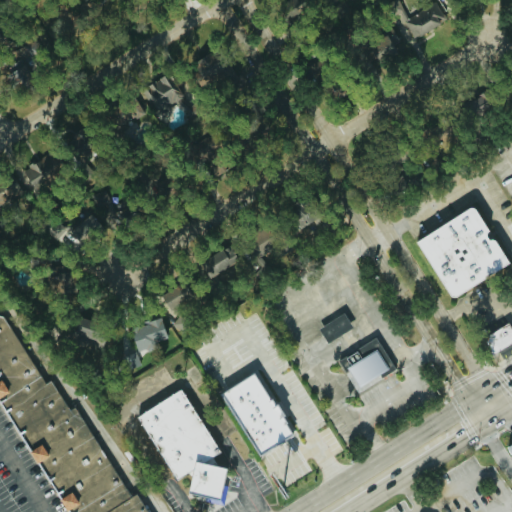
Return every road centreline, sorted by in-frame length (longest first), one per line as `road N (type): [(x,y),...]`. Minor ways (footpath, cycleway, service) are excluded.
road 1 (tertiary): [(218,3),(484,424)]
road 2 (tertiary): [(503,414),(241,0)]
road 3 (residential): [(118,270),(488,36)]
road 4 (tertiary): [(0,139),(218,3)]
road 5 (primary): [(471,400),(293,511)]
road 6 (primary): [(344,511),(484,424)]
